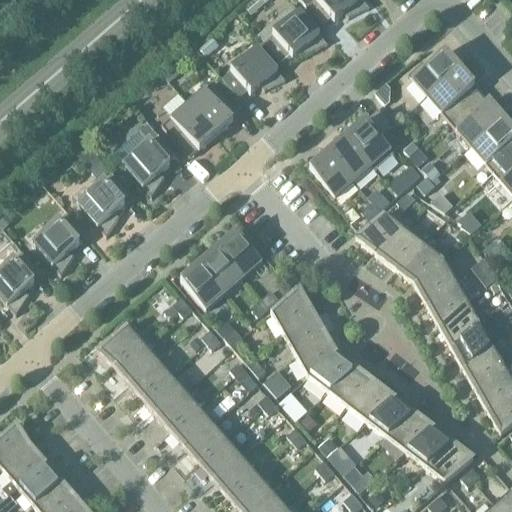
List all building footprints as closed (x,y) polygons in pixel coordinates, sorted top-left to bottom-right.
[(296,0),(305,10),(322,29),(331,22),(334,25),(344,17),(349,22),(369,12),(358,0),(296,0)] [(257,38),(263,46),(281,66),(289,58),(292,62),(302,53),(307,59),(327,49),(292,8),(257,38)] [(210,41),(198,51),(205,60),(217,49),(210,41)] [(265,95),(285,85),(256,52),(221,83),(239,102),(247,95),(250,98),(260,90),(265,95)] [(408,80),(427,101),(459,73),(444,56),(426,72),(422,67),(408,80)] [(178,67),(163,80),(170,88),(185,75),(178,67)] [(427,101),(449,126),(480,99),(472,91),(474,89),(459,73),(427,101)] [(213,85),(188,108),(216,140),(242,118),(213,85)] [(387,87),(374,98),(384,109),(388,106),(388,89),(387,87)] [(449,126),(471,151),(503,123),(489,106),(487,108),(480,99),(449,126)] [(216,140),(188,108),(162,131),(190,163),(216,140)] [(368,122),(383,139),(392,131),(377,114),(368,122)] [(471,151),(493,177),(511,160),(511,133),(503,123),(471,151)] [(365,125),(346,141),(372,171),(375,175),(394,158),(390,154),(365,125)] [(160,177),(169,169),(166,166),(175,158),(158,138),(148,127),(113,158),(122,169),(151,202),(164,183),(160,177)] [(346,141),(328,157),(353,186),(372,171),(346,141)] [(402,154),(409,161),(419,153),(412,146),(402,154)] [(420,153),(409,162),(418,171),(428,162),(420,153)] [(353,186),(328,157),(309,174),(334,203),(353,186)] [(511,160),(493,177),(511,198),(511,160)] [(98,161),(90,168),(97,176),(105,169),(98,161)] [(429,165),(420,173),(430,185),(439,177),(429,165)] [(420,181),(413,172),(402,182),(409,190),(420,181)] [(115,180),(124,191),(132,184),(123,173),(115,180)] [(124,208),(121,205),(130,197),(124,191),(115,180),(112,177),(77,208),(106,241),(119,222),(114,217),(124,208)] [(426,182),(417,191),(424,199),(434,190),(426,182)] [(383,198),(372,208),(379,216),(390,207),(383,198)] [(442,198),(430,209),(444,219),(453,210),(442,198)] [(407,199),(397,209),(403,215),(414,205),(407,199)] [(379,216),(372,208),(361,217),(369,225),(379,216)] [(7,216),(0,222),(0,231),(2,233),(13,223),(7,216)] [(467,216),(455,226),(460,229),(459,229),(459,231),(462,233),(469,239),(480,230),(467,216)] [(84,237),(67,217),(32,247),(61,280),(74,261),(69,256),(79,248),(76,244),(84,237)] [(355,243),(375,259),(403,235),(383,219),(355,243)] [(462,233),(456,241),(464,247),(469,239),(462,233)] [(375,259),(395,274),(423,250),(403,235),(375,259)] [(236,237),(217,254),(242,282),(261,266),(236,237)] [(497,239),(482,252),(492,263),(507,250),(497,239)] [(395,274),(414,289),(442,265),(423,250),(395,274)] [(217,254),(199,270),(224,298),(242,282),(217,254)] [(39,276),(22,256),(0,275),(0,301),(16,320),(29,301),(24,295),(34,287),(31,284),(39,276)] [(414,289),(426,310),(454,286),(442,265),(414,289)] [(224,298),(199,270),(180,286),(205,315),(224,298)] [(489,275),(478,283),(485,293),(495,285),(489,275)] [(426,310),(439,332),(467,307),(454,286),(426,310)] [(270,317),(283,340),(311,315),(298,293),(270,317)] [(271,295),(261,304),(268,312),(279,303),(271,295)] [(181,303),(172,310),(178,316),(187,308),(181,303)] [(268,312),(261,304),(250,313),(257,322),(268,312)] [(467,307),(439,332),(451,353),(479,329),(487,321),(483,313),(474,321),(467,307)] [(187,308),(178,316),(183,322),(192,314),(187,308)] [(283,340),(295,361),(323,337),(311,315),(283,340)] [(227,324),(216,334),(224,343),(231,351),(239,345),(242,342),(234,333),(227,324)] [(96,356),(114,371),(141,348),(122,326),(109,342),(111,344),(96,356)] [(451,353),(463,374),(491,350),(479,329),(451,353)] [(201,343),(206,349),(215,341),(210,335),(201,343)] [(295,361),(307,382),(336,358),(323,337),(295,361)] [(189,348),(196,355),(203,349),(197,341),(189,348)] [(206,349),(211,355),(220,347),(215,341),(206,349)] [(500,343),(495,348),(499,352),(504,347),(500,343)] [(239,345),(231,351),(248,370),(255,364),(239,345)] [(114,371),(128,388),(155,364),(141,348),(114,371)] [(463,374),(475,396),(503,371),(491,350),(463,374)] [(307,382),(327,398),(355,373),(336,358),(307,382)] [(128,388),(143,404),(170,380),(155,364),(128,388)] [(255,364),(248,370),(258,382),(265,376),(255,364)] [(229,375),(234,381),(243,374),(238,368),(229,375)] [(475,396),(487,417),(511,395),(511,386),(503,371),(475,396)] [(327,398),(347,413),(374,388),(355,373),(327,398)] [(249,380),(243,374),(234,381),(240,387),(249,380)] [(277,376),(263,388),(276,403),(290,391),(277,376)] [(143,404),(157,420),(184,397),(170,380),(143,404)] [(347,413),(366,428),(394,403),(374,388),(347,413)] [(511,395),(487,417),(500,439),(511,428),(511,395)] [(157,420),(171,436),(198,413),(184,397),(157,420)] [(257,408),(263,414),(272,406),(267,400),(257,408)] [(287,400),(278,408),(294,427),(303,419),(287,400)] [(366,428),(385,442),(413,418),(394,403),(366,428)] [(277,412),(272,406),(263,414),(268,420),(277,412)] [(257,408),(250,414),(255,421),(263,414),(257,408)] [(171,436),(185,453),(212,429),(198,413),(171,436)] [(385,442),(405,457),(433,433),(413,418),(385,442)] [(308,420),(300,426),(308,435),(316,428),(308,420)] [(0,472),(1,475),(30,451),(16,429),(0,442),(0,472)] [(185,453),(200,469),(226,446),(212,429),(185,453)] [(291,447),(301,439),(295,433),(286,441),(291,447)] [(405,457),(424,472),(452,448),(433,433),(405,457)] [(291,447),(297,453),(306,445),(301,439),(291,447)] [(328,440),(317,450),(326,461),(337,451),(328,440)] [(200,469),(214,486),(241,462),(226,446),(200,469)] [(452,448),(424,472),(444,488),(473,463),(452,448)] [(11,485),(1,493),(8,501),(17,493),(45,469),(30,451),(1,475),(11,485)] [(338,453),(327,462),(337,474),(348,464),(338,453)] [(214,486),(228,502),(255,478),(241,462),(214,486)] [(320,480),(329,472),(324,466),(314,473),(320,480)] [(17,493),(33,511),(61,487),(45,469),(17,493)] [(359,470),(346,481),(358,495),(371,484),(359,470)] [(320,480),(325,486),(334,478),(329,472),(320,480)] [(472,472),(466,477),(474,486),(480,481),(472,472)] [(468,491),(474,486),(466,477),(460,482),(468,491)] [(228,502),(236,511),(249,511),(269,495),(255,478),(228,502)] [(33,511),(68,511),(77,505),(61,487),(33,511)] [(376,493),(366,502),(374,511),(384,502),(376,493)] [(249,511),(282,511),(283,511),(269,495),(249,511)] [(511,511),(511,496),(495,510),(496,511),(511,511)] [(347,511),(348,511),(357,504),(352,498),(343,506),(347,511)] [(444,511),(447,509),(439,500),(433,506),(439,511),(444,511)]
